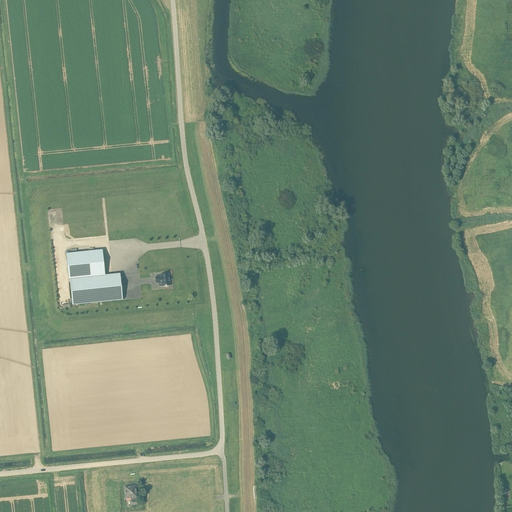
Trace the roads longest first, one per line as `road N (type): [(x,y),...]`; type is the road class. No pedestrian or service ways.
road 1 (track): [(183,0),(199,154),(236,336),(242,511)]
road 2 (unclassified): [(218,449),(215,322),(186,171),(172,0)]
road 3 (unclassified): [(0,473),(218,449)]
